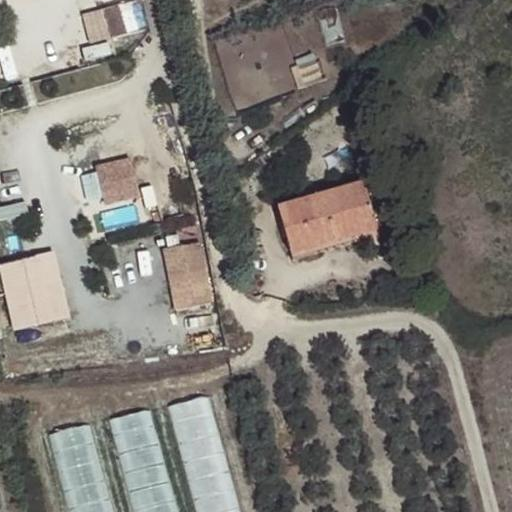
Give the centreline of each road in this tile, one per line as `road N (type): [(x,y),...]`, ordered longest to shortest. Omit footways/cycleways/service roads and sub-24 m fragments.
road 1 (track): [(238,317),(421,327),(443,339),(495,511)]
road 2 (unclassified): [(153,0),(238,317)]
